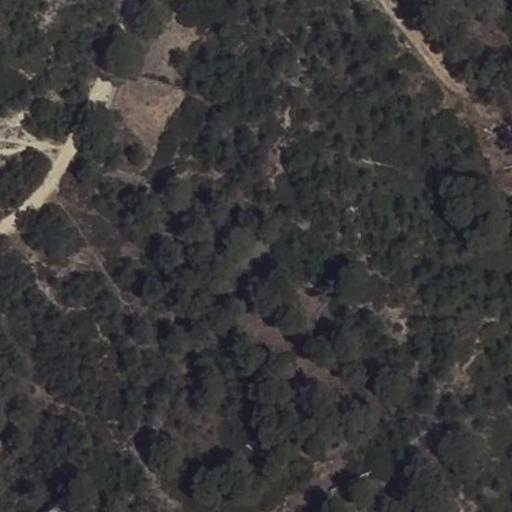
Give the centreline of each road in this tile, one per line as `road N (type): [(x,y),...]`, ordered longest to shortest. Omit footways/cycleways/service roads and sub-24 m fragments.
road 1 (track): [(131,0),(87,126),(27,210),(0,228)]
road 2 (track): [(511,112),(501,96),(430,68),(393,0)]
